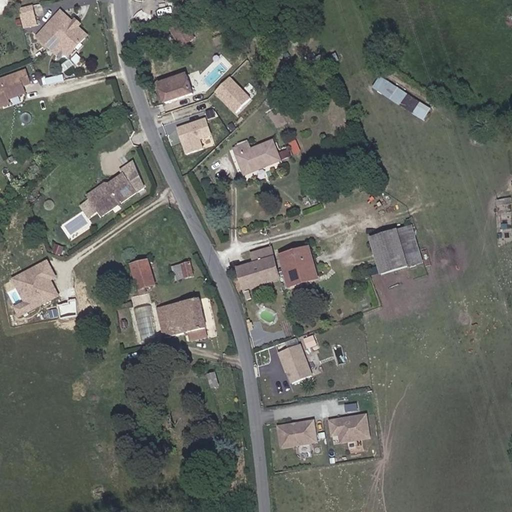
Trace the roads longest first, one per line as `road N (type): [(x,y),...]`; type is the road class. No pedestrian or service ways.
road 1 (tertiary): [(121,0),(131,70),(162,156),(227,288),(248,361),(266,511)]
road 2 (unknown): [(216,265),(329,222),(384,223)]
road 3 (unknown): [(174,182),(58,273)]
